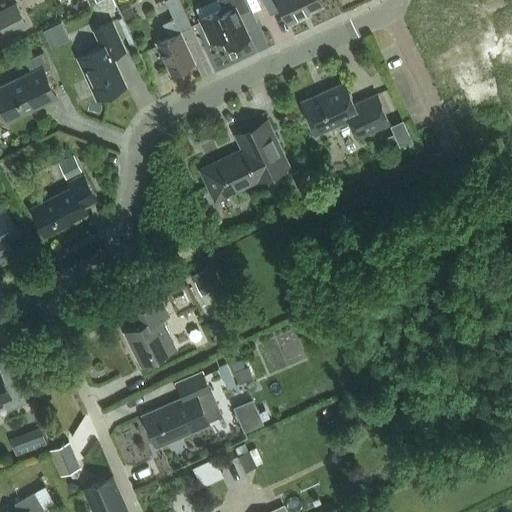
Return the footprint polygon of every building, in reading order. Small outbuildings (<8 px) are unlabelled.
[(172,73),(196,62),(181,31),(191,25),(179,0),(165,0),(173,17),(162,22),(169,36),(157,42),(172,73)] [(226,47),(250,36),(233,0),(218,0),(223,10),(211,16),(226,47)] [(286,19),(321,2),(320,0),(263,0),(271,14),(281,9),(286,19)] [(14,2),(4,7),(16,31),(26,26),(14,2)] [(0,27),(5,37),(16,31),(4,7),(0,9),(0,27)] [(57,40),(75,32),(69,19),(51,27),(57,40)] [(96,99),(126,85),(113,56),(125,50),(112,22),(94,30),(101,45),(77,57),(96,99)] [(0,106),(7,121),(57,96),(45,70),(50,68),(42,52),(24,60),(30,71),(0,85),(0,106)] [(357,138),(391,122),(377,92),(354,103),(344,81),(300,101),(315,133),(348,118),(357,138)] [(411,142),(423,137),(413,114),(400,120),(411,142)] [(215,199),(288,165),(268,120),(237,134),(244,149),(201,168),(215,199)] [(71,155),(56,163),(65,179),(80,172),(71,155)] [(304,164),(293,170),(304,192),(315,186),(304,164)] [(83,206),(97,199),(84,174),(70,181),(71,184),(30,206),(45,235),(72,222),(71,219),(85,211),(83,206)] [(8,240),(18,235),(5,209),(0,211),(0,258),(14,251),(8,240)] [(222,285),(213,265),(192,275),(202,295),(222,285)] [(140,365),(176,348),(162,319),(169,315),(160,298),(137,309),(143,321),(123,331),(140,365)] [(234,370),(239,383),(253,377),(248,364),(234,370)] [(231,386),(238,383),(232,366),(225,369),(231,386)] [(199,397),(212,391),(203,370),(177,382),(184,397),(143,415),(157,447),(211,423),(199,397)] [(7,410),(28,401),(17,377),(5,382),(0,371),(0,402),(3,401),(7,410)] [(222,414),(212,391),(199,397),(209,420),(222,414)] [(264,422),(256,404),(237,412),(245,430),(264,422)] [(40,427),(25,433),(32,449),(47,443),(40,427)] [(83,466),(71,441),(52,449),(63,475),(83,466)] [(256,465),(249,450),(239,455),(246,470),(256,465)] [(209,482),(231,474),(223,453),(202,461),(209,482)] [(127,511),(112,476),(84,488),(94,511),(127,511)] [(45,511),(34,492),(12,504),(16,511),(45,511)]
